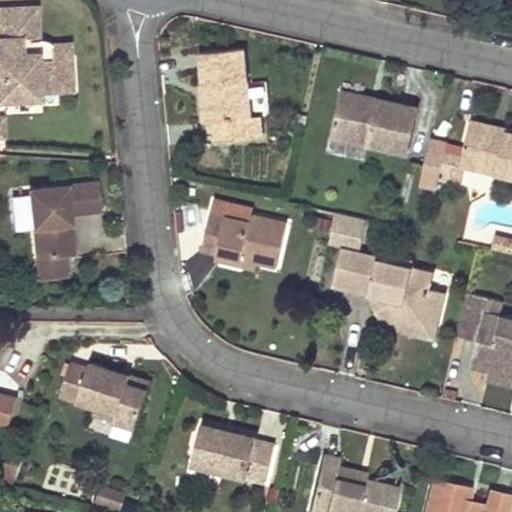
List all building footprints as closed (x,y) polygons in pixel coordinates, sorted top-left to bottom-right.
[(0,96),(37,95),(37,88),(69,87),(68,54),(36,56),(35,41),(35,36),(26,36),(24,3),(0,4),(0,96)] [(24,3),(26,36),(35,36),(34,3),(24,3)] [(35,41),(36,56),(68,54),(67,40),(35,41)] [(248,115),(241,48),(194,53),(197,80),(204,79),(209,119),(211,138),(240,136),(238,116),(248,115)] [(196,120),(209,119),(204,79),(197,80),(191,81),(196,120)] [(371,103),(373,96),(338,87),(337,95),(371,103)] [(415,105),(373,96),(371,103),(337,95),(327,137),(403,155),(415,105)] [(501,140),(503,132),(466,123),(462,136),(500,145),(501,140)] [(511,142),(501,140),(500,145),(462,136),(457,158),(440,153),(433,180),(455,186),(459,170),(511,183),(511,142)] [(51,220),(64,220),(63,208),(91,207),(89,179),(25,182),(29,272),(53,271),(52,251),(54,251),(51,220)] [(339,213),(332,243),(354,248),(361,218),(339,213)] [(250,264),(274,270),(284,226),(250,219),(248,226),(204,216),(195,250),(211,254),(250,264)] [(368,220),(361,218),(354,248),(361,249),(368,220)] [(65,250),(64,220),(51,220),(54,251),(65,250)] [(511,251),(511,238),(490,234),(487,246),(511,251)] [(442,313),(448,292),(432,288),(435,272),(413,267),(415,260),(382,253),(381,258),(345,250),(337,284),(371,292),(385,296),(390,303),(381,308),(391,324),(404,315),(421,320),(435,311),(442,313)] [(250,264),(211,254),(207,266),(248,276),(250,264)] [(511,317),(497,314),(500,299),(467,291),(460,322),(483,327),(480,340),(473,366),(489,370),(511,375),(511,317)] [(385,296),(371,292),(381,308),(390,303),(385,296)] [(430,333),(432,322),(442,313),(435,311),(421,320),(404,315),(391,324),(430,333)] [(483,327),(460,322),(457,335),(480,340),(483,327)] [(129,376),(90,362),(88,366),(71,360),(59,394),(93,406),(114,413),(111,422),(131,429),(144,392),(125,385),(129,376)] [(486,379),(511,385),(511,375),(489,370),(486,379)] [(144,392),(148,382),(129,376),(125,385),(144,392)] [(0,422),(7,424),(13,394),(0,390),(0,422)] [(93,406),(90,414),(111,422),(114,413),(93,406)] [(271,444),(197,425),(186,467),(260,486),(271,444)] [(0,448),(0,471),(10,475),(19,451),(1,446),(0,448)] [(333,466),(335,458),(318,454),(308,503),(323,507),(321,511),(387,511),(393,486),(360,480),(360,484),(331,476),(333,466)] [(360,484),(360,480),(362,473),(333,466),(331,476),(360,484)] [(467,482),(430,474),(420,511),(504,511),(509,491),(486,486),(483,502),(465,498),(467,482)] [(98,482),(91,499),(118,510),(125,493),(98,482)] [(321,511),(323,507),(308,503),(305,511),(321,511)]
